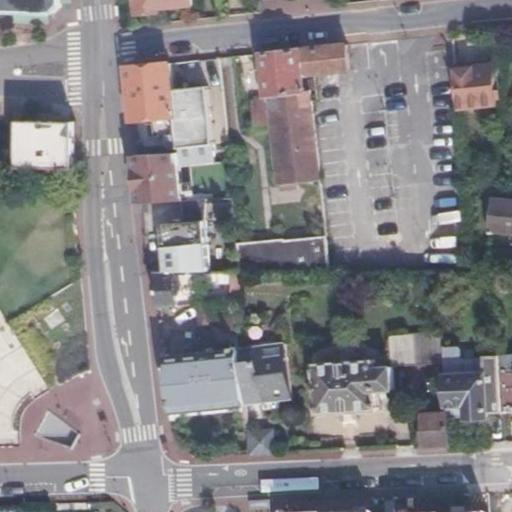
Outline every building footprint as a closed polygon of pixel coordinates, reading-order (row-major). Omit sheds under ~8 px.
[(60,3),(60,0),(0,0),(0,10),(54,13),(60,3)] [(195,2),(194,0),(137,0),(139,12),(161,10),(160,6),(195,2)] [(348,44),(303,49),(306,74),(351,69),(348,44)] [(303,49),(263,53),(268,93),(271,93),(307,89),(306,74),(303,49)] [(179,85),(220,79),(217,57),(176,63),(179,85)] [(128,67),(134,127),(159,125),(159,133),(179,132),(174,87),(171,63),(128,67)] [(461,108),(498,103),(494,68),(473,70),(473,66),(462,67),(462,71),(458,71),(461,108)] [(179,132),(180,139),(215,135),(208,84),(174,87),(179,132)] [(282,185),(320,180),(307,89),(271,93),(272,100),(275,123),(282,185)] [(255,102),(257,125),(275,123),(272,100),(255,102)] [(16,166),(74,166),(75,119),(18,118),(17,129),(0,128),(0,159),(16,160),(16,166)] [(181,153),(137,155),(142,202),(185,200),(181,153)] [(511,194),(500,193),(496,226),(511,227),(511,194)] [(211,199),(185,200),(188,222),(168,224),(169,271),(213,271),(211,199)] [(241,247),(243,271),(332,271),(327,235),(241,247)] [(494,246),(492,270),(500,270),(506,270),(508,247),(494,246)] [(500,270),(492,270),(491,292),(501,291),(500,270)] [(162,308),(203,303),(236,300),(246,299),(243,271),(213,271),(169,271),(159,271),(162,308)] [(167,357),(174,411),(246,404),(241,349),(236,300),(203,303),(208,352),(167,357)] [(447,343),(446,333),(392,335),(393,365),(380,365),(379,357),(315,359),(319,410),(382,409),(381,391),(399,390),(398,366),(448,364),(447,343)] [(447,343),(450,405),(451,416),(491,415),(491,411),(506,411),(503,353),(465,354),(464,346),(459,342),(447,343)] [(241,349),(246,404),(291,400),(286,345),(241,349)] [(511,352),(503,353),(506,411),(511,410),(511,352)] [(426,412),(428,445),(452,444),(451,416),(450,405),(444,405),(444,411),(426,412)] [(249,429),(251,453),(276,452),(274,428),(249,429)] [(301,511),(491,511),(491,494),(301,502),(301,511)]
